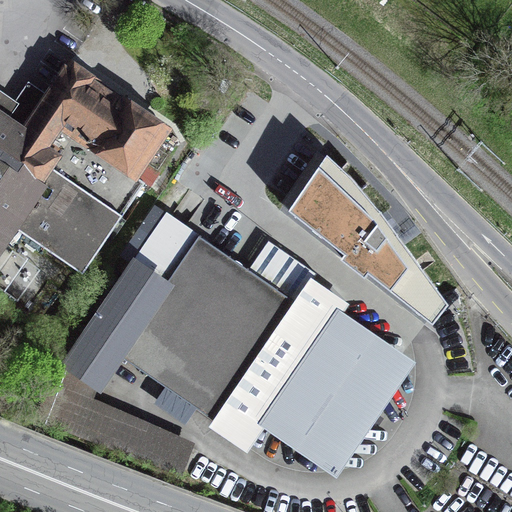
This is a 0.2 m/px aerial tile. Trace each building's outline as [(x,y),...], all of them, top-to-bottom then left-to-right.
[(0,162),(37,188),(74,135),(133,176),(165,130),(69,64),(44,101),(24,88),(3,118),(0,115),(0,162)] [(144,183),(133,176),(74,135),(37,188),(12,226),(81,274),(144,183)] [(327,156),(289,212),(344,256),(340,260),(364,279),(368,274),(424,318),(441,296),(356,176),(327,156)] [(0,242),(12,226),(37,188),(0,162),(0,242)] [(127,255),(138,261),(164,210),(153,204),(127,255)] [(119,354),(217,422),(298,305),(246,268),(199,236),(166,285),(119,354)] [(166,285),(137,265),(62,375),(36,416),(87,436),(100,407),(87,401),(119,354),(166,285)] [(298,305),(217,422),(217,424),(247,444),(262,423),(325,466),(359,417),(364,421),(369,415),(373,409),(367,405),(400,356),(337,313),(343,304),(313,284),(298,305)] [(175,471),(186,444),(100,407),(87,436),(175,471)]
